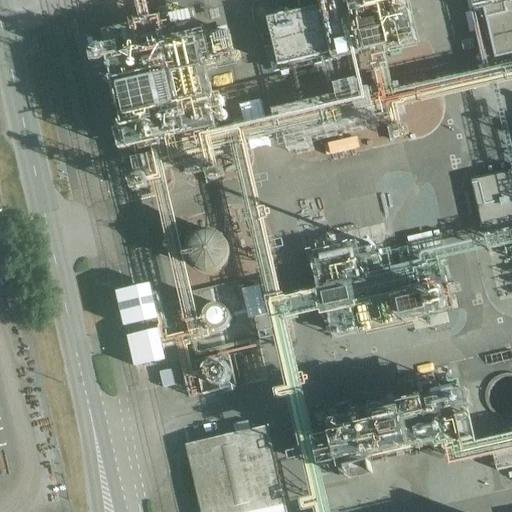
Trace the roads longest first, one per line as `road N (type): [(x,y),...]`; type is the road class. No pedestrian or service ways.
road 1 (unknown): [(110,427),(275,389),(307,511)]
road 2 (unknown): [(0,502),(22,492),(30,473),(5,316)]
